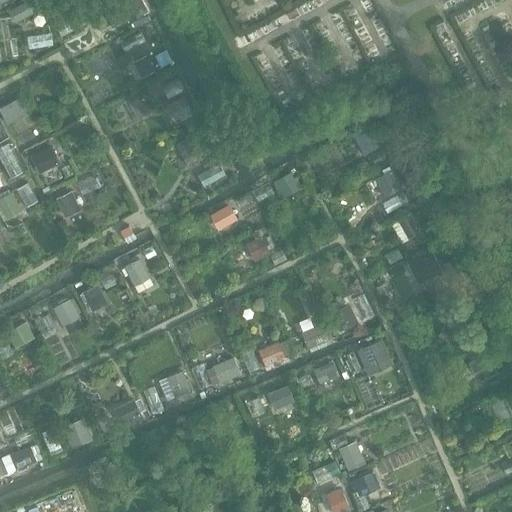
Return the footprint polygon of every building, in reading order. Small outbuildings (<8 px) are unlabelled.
[(27,0),(10,10),(18,24),(38,12),(31,0),(27,0)] [(135,67),(143,81),(161,71),(152,56),(135,67)] [(184,97),(167,107),(177,124),(194,114),(184,97)] [(203,130),(183,139),(194,161),(214,151),(203,130)] [(6,145),(0,148),(0,164),(8,180),(21,174),(6,145)] [(28,158),(36,174),(61,162),(53,146),(28,158)] [(26,183),(15,190),(27,210),(38,204),(26,183)] [(71,191),(56,198),(66,220),(81,213),(71,191)] [(211,366),(219,384),(238,376),(230,358),(211,366)] [(181,373),(158,382),(166,403),(189,394),(181,373)] [(353,443),(336,452),(347,473),(364,464),(353,443)]
